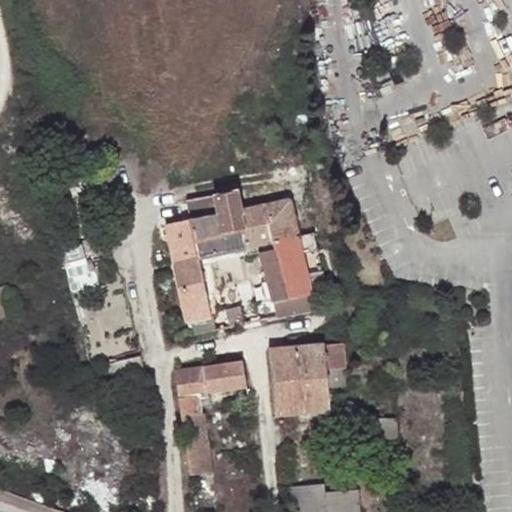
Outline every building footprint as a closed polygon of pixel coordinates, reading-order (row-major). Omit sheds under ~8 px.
[(297,178),(282,181),(287,202),(289,210),(303,207),(299,189),(297,178)] [(240,211),(235,191),(211,196),(215,216),(216,217),(235,213),(241,212),(240,211)] [(187,201),(192,221),(206,218),(215,216),(211,196),(187,201)] [(287,202),(240,211),(241,212),(235,213),(244,250),(269,243),(266,234),(293,229),(289,210),(287,202)] [(216,217),(215,216),(206,218),(214,257),(244,250),(235,213),(216,217)] [(196,261),(214,257),(206,218),(192,221),(185,222),(194,258),(194,259),(196,261)] [(194,258),(185,222),(165,226),(172,263),(194,259),(194,258)] [(295,237),(293,229),(266,234),(269,243),(295,237)] [(277,265),(280,277),(303,273),(299,255),(312,252),(308,234),(295,237),(269,243),(273,252),(277,265)] [(273,252),(272,252),(256,256),(260,269),(277,265),(273,252)] [(197,268),(196,261),(194,259),(172,263),(174,272),(197,268)] [(260,269),(270,300),(275,318),(291,315),(311,311),(308,298),(287,303),(280,277),(277,265),(260,269)] [(197,268),(174,272),(178,289),(201,284),(197,268)] [(303,273),(280,277),(287,303),(308,298),(311,311),(329,307),(326,291),(321,270),(303,273)] [(207,314),(201,284),(178,289),(185,321),(208,316),(207,314)] [(275,318),(270,300),(255,303),(259,321),(275,318)] [(223,310),(228,328),(241,325),(236,307),(223,310)] [(208,316),(185,321),(188,338),(212,333),(208,316)] [(338,344),(322,346),(265,351),(271,415),(274,415),(328,411),(326,387),(324,366),(340,365),(338,344)] [(143,356),(112,363),(114,374),(114,375),(117,375),(132,371),(146,368),(143,356)] [(114,374),(112,363),(103,365),(105,375),(114,374)] [(180,421),(188,480),(213,476),(205,416),(201,417),(200,411),(209,410),(207,396),(243,391),(239,365),(173,374),(175,388),(180,421)] [(340,365),(324,366),(326,387),(342,385),(340,365)] [(132,371),(117,375),(118,383),(134,380),(132,371)] [(243,391),(207,396),(209,410),(209,412),(248,407),(243,391)] [(394,416),(362,418),(364,439),(395,438),(394,416)] [(323,511),(321,491),(321,485),(289,487),(291,511),(323,511)] [(356,511),(354,488),(321,491),(323,511),(356,511)]
